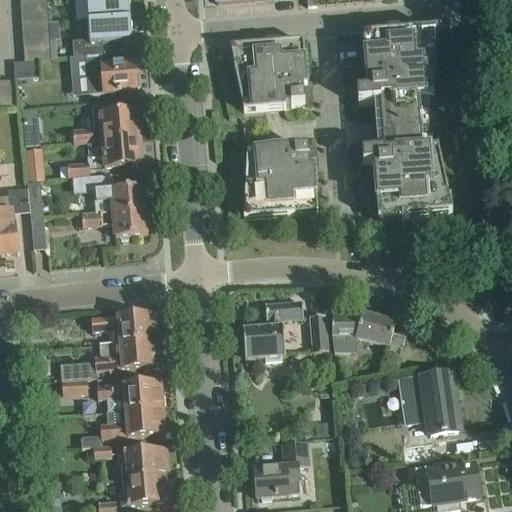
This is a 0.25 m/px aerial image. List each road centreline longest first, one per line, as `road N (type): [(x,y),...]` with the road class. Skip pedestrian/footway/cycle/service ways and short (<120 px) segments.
road 1 (residential): [(500,357),(446,306),(387,278),(300,266),(195,278)]
road 2 (residential): [(195,278),(177,31)]
road 3 (residential): [(213,511),(195,278)]
road 4 (residential): [(343,220),(324,20)]
road 5 (residential): [(0,303),(195,278)]
road 6 (residential): [(177,31),(324,20)]
road 7 (residential): [(324,20),(454,10),(462,0)]
